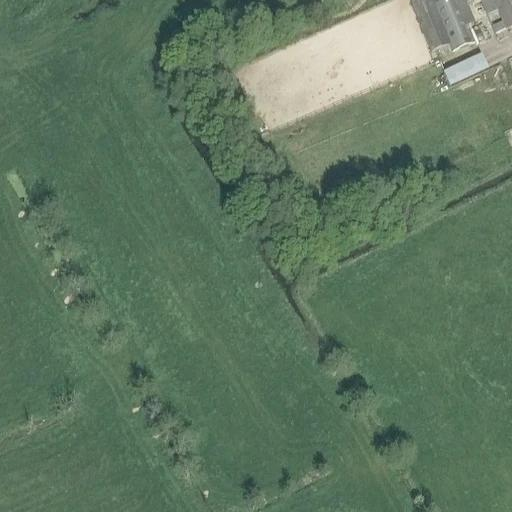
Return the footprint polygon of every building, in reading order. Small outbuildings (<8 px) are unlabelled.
[(430,55),(449,47),(429,0),(414,0),(408,2),(430,55)] [(475,44),(467,26),(474,23),(464,0),(429,0),(452,54),(475,44)] [(511,0),(493,0),(505,29),(511,26),(511,0)] [(459,87),(498,70),(491,54),(452,72),(459,87)] [(511,140),(511,137),(506,125),(491,132),(487,124),(466,134),(477,157),(511,140)]
